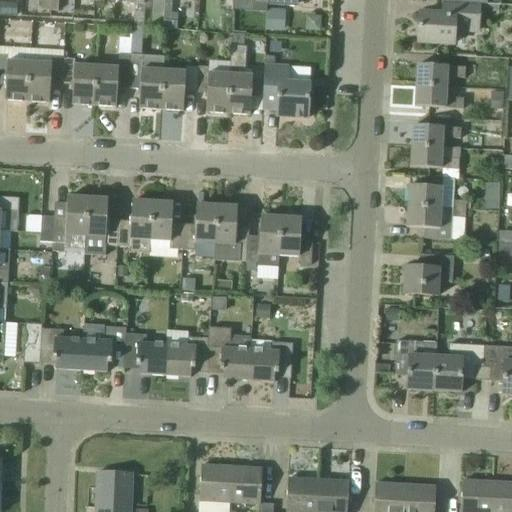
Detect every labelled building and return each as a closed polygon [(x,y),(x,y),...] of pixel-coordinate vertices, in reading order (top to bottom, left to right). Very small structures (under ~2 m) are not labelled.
[(49,11),(49,0),(41,0),(41,10),(47,11),(49,11)] [(57,0),(49,0),(49,11),(57,11),(57,0)] [(267,4),(267,0),(254,0),(254,2),(254,10),(258,10),(258,13),(264,13),(265,4),(267,4)] [(485,5),(443,2),(442,15),(419,14),(418,43),(453,45),(454,30),(477,31),(479,12),(498,13),(499,5),(485,5)] [(266,30),(285,31),(285,11),(267,10),(266,30)] [(321,12),(307,11),(306,28),(320,28),(321,12)] [(130,56),(141,57),(142,40),(143,29),(132,28),(130,56)] [(119,55),(129,56),(130,37),(120,36),(119,55)] [(264,71),(245,70),(246,47),(243,47),(231,47),(229,76),(230,76),(227,115),(250,116),(251,97),(262,97),(264,71)] [(27,103),(29,63),(8,61),(8,56),(0,55),(0,81),(6,82),(5,101),(27,103)] [(128,89),(130,63),(130,56),(129,56),(119,55),(118,69),(96,68),(94,107),(116,108),(117,89),(128,89)] [(161,111),(163,72),(164,58),(141,57),(130,56),(130,63),(128,89),(140,90),(138,109),(161,111)] [(307,119),(309,85),(310,69),(288,68),(274,67),(274,57),(265,57),(264,71),(262,97),(262,102),(277,103),(276,117),(307,119)] [(61,85),(63,59),(51,59),(51,64),(29,63),(27,103),(49,104),(50,85),(61,85)] [(94,107),(96,68),(74,66),(75,60),(63,59),(61,85),(73,86),(71,105),(94,107)] [(464,78),(464,69),(447,68),(417,65),(415,87),(447,88),(447,78),(464,78)] [(195,93),(197,67),(185,67),(185,73),(163,72),(161,111),(183,112),(184,93),(195,93)] [(230,76),(229,76),(208,74),(208,68),(197,67),(195,93),(206,94),(205,113),(227,115),(230,76)] [(415,87),(414,108),(445,109),(462,110),(463,99),(446,98),(447,89),(447,88),(415,87)] [(500,121),(488,120),(487,134),(499,134),(500,121)] [(443,138),(460,139),(461,129),(412,126),(411,147),(442,149),(443,138)] [(442,170),(458,171),(459,160),(442,159),(442,149),(411,147),(410,168),(442,170)] [(485,193),(498,194),(499,184),(485,183),(485,193)] [(441,209),(442,188),(409,186),(408,207),(441,209)] [(16,233),(19,199),(0,198),(0,231),(11,232),(16,233)] [(85,238),(87,199),(67,198),(65,219),(54,218),(52,244),(65,244),(65,236),(85,238)] [(117,247),(118,222),(106,221),(107,200),(87,199),(85,238),(85,254),(83,254),(83,256),(104,256),(104,247),(117,247)] [(453,201),(452,209),(452,210),(465,210),(465,202),(453,201)] [(150,241),(152,203),(132,202),(131,222),(118,222),(117,247),(129,248),(129,253),(149,254),(149,241),(150,241)] [(182,251),(183,225),(171,225),(172,204),(152,203),(150,241),(170,242),(169,250),(182,251)] [(214,245),(217,207),(196,205),(195,226),(183,225),(182,251),(194,252),(195,244),(214,245)] [(246,254),(248,229),(236,228),(237,208),(217,207),(214,245),(213,261),(239,263),(239,261),(245,261),(246,254)] [(474,219),(475,211),(465,210),(452,210),(441,209),(408,207),(406,228),(429,229),(429,239),(450,241),(452,218),(474,219)] [(40,243),(52,244),(54,218),(41,217),(40,243)] [(278,256),(281,218),(260,217),(259,238),(248,237),(248,229),(246,254),(245,261),(245,262),(257,263),(256,267),(277,268),(278,256)] [(311,266),(312,241),(300,240),(301,219),(281,218),(278,256),(298,258),(298,265),(311,266)] [(511,234),(500,234),(499,245),(511,245),(511,234)] [(52,244),(52,252),(64,252),(65,244),(52,244)] [(0,283),(8,284),(9,251),(0,250),(0,283)] [(451,284),(453,257),(419,255),(418,268),(404,268),(402,294),(438,297),(438,283),(451,284)] [(181,280),(180,292),(194,293),(194,280),(181,280)] [(182,294),(181,303),(192,304),(193,295),(182,294)] [(211,312),(225,312),(226,299),(212,298),(211,312)] [(256,303),(256,316),(269,316),(270,303),(256,303)] [(383,309),(382,320),(398,321),(398,310),(383,309)] [(39,364),(41,330),(42,326),(25,325),(23,364),(24,364),(24,363),(39,364)] [(83,341),(84,327),(83,327),(83,341),(63,340),(63,331),(41,330),(39,364),(40,364),(40,365),(41,365),(41,361),(56,361),(56,371),(81,372),(83,341)] [(123,369),(125,335),(125,329),(84,327),(83,341),(81,372),(107,373),(107,364),(123,365),(122,369),(123,369)] [(206,374),(209,328),(208,328),(207,340),(187,338),(187,347),(166,346),(165,377),(190,378),(190,369),(206,370),(206,374)] [(209,328),(206,374),(207,374),(207,370),(223,371),(222,380),(248,382),(250,350),(229,348),(231,329),(209,328)] [(165,377),(166,346),(146,345),(146,336),(125,335),(123,369),(124,369),(124,365),(139,366),(139,375),(165,377)] [(433,392),(435,357),(422,356),(423,343),(396,341),(394,376),(407,377),(407,391),(433,392)] [(250,350),(248,382),(273,383),(274,374),(289,375),(289,379),(290,379),(293,344),(271,343),(270,352),(250,350)] [(461,380),(474,381),(474,367),(482,368),(483,347),(449,345),(448,358),(435,357),(433,392),(460,394),(461,380)] [(502,396),(511,396),(511,348),(483,347),(482,368),(490,368),(490,382),(502,383),(502,396)] [(474,381),(482,381),(490,382),(490,368),(482,368),(474,367),(474,381)] [(229,504),(231,468),(201,466),(199,502),(225,504),(229,504)] [(259,506),(261,470),(231,468),(229,504),(259,506)] [(131,510),(132,475),(96,473),(95,509),(131,510)] [(315,511),(318,481),(287,479),(285,511),(315,511)] [(346,511),(348,483),(318,481),(315,511),(346,511)] [(490,511),(492,483),(462,481),(459,511),(490,511)] [(511,511),(511,483),(492,483),(490,511),(511,511)] [(403,511),(405,486),(374,484),(372,511),(403,511)] [(433,511),(435,488),(405,486),(403,511),(433,511)]
